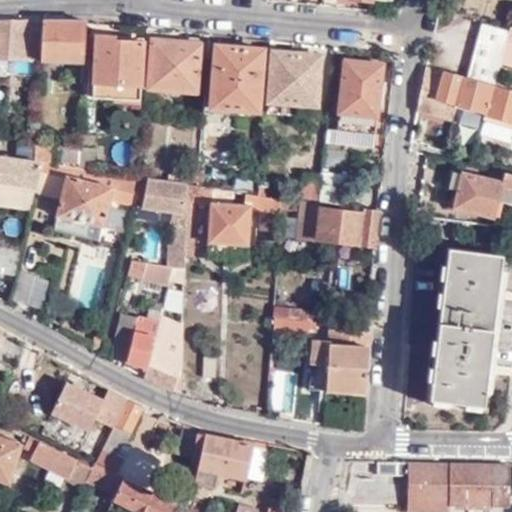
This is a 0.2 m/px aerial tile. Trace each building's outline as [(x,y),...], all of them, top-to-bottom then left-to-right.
[(0,75),(6,76),(8,58),(41,60),(43,19),(31,18),(31,17),(0,16),(0,75)] [(87,19),(43,19),(41,60),(76,64),(75,83),(85,84),(87,19)] [(481,21),(466,76),(493,83),(494,77),(502,50),(506,37),(508,29),(481,21)] [(141,102),(144,41),(125,40),(125,35),(95,33),(94,67),(88,67),(88,81),(113,83),(114,97),(114,101),(141,102)] [(151,89),(200,91),(202,41),(153,38),(151,89)] [(263,50),(216,47),(212,109),(259,112),(263,50)] [(502,50),(494,77),(504,80),(511,53),(502,50)] [(317,104),(320,54),(272,51),(269,101),(317,104)] [(345,60),(338,129),(374,132),(381,63),(345,60)] [(466,76),(426,65),(417,109),(451,119),(455,104),(484,112),(483,114),(511,122),(511,88),(493,83),(466,76)] [(88,81),(87,96),(114,97),(113,83),(88,81)] [(478,133),(511,142),(511,139),(511,122),(483,114),(478,133)] [(338,129),(326,127),(325,139),(373,144),(374,132),(338,129)] [(54,143),(37,141),(37,163),(45,164),(53,166),(54,143)] [(82,148),(81,146),(65,145),(64,164),(81,165),(82,148)] [(97,149),(82,148),(81,165),(81,167),(97,168),(97,149)] [(4,157),(0,156),(0,186),(1,186),(2,181),(39,190),(45,164),(37,163),(4,157)] [(55,215),(103,226),(109,199),(135,204),(141,178),(81,170),(53,166),(45,164),(39,190),(38,191),(59,196),(55,215)] [(350,173),(325,170),(322,199),(348,202),(350,173)] [(511,173),(504,172),(501,183),(452,170),(446,189),(455,191),(450,208),(493,219),(498,202),(511,206),(511,173)] [(299,195),(318,197),(320,173),(302,171),(299,195)] [(135,204),(139,205),(147,179),(141,178),(135,204)] [(144,206),(173,210),(187,211),(187,186),(147,179),(144,206)] [(212,203),(208,240),(247,244),(250,210),(262,211),(260,226),(277,227),(279,208),(282,208),(283,196),(260,194),(246,192),(245,205),(232,204),(233,191),(200,187),(189,186),(189,201),(196,201),(212,203)] [(318,200),(283,196),(282,208),(302,210),(300,236),(373,245),(378,208),(366,206),(365,209),(318,204),(318,200)] [(188,214),(186,252),(186,257),(193,258),(196,201),(189,201),(188,214)] [(168,247),(184,248),(187,211),(173,210),(168,247)] [(0,275),(14,277),(16,248),(0,247),(0,275)] [(168,265),(183,267),(184,248),(168,247),(168,265)] [(482,405),(501,255),(448,248),(444,280),(438,279),(436,293),(442,294),(435,355),(429,354),(427,366),(433,367),(429,399),(482,405)] [(133,259),(129,273),(168,284),(169,280),(172,267),(157,263),(133,259)] [(172,267),(169,280),(184,281),(186,271),(172,267)] [(0,299),(8,303),(10,294),(1,291),(0,296),(0,299)] [(144,374),(179,391),(181,344),(184,295),(165,294),(164,317),(160,315),(155,335),(146,366),(144,374)] [(307,317),(311,317),(311,307),(287,305),(286,314),(289,315),(307,317)] [(146,366),(155,335),(160,315),(162,308),(153,306),(150,317),(138,314),(138,317),(126,360),(146,366)] [(109,355),(126,360),(138,317),(121,312),(109,355)] [(278,314),(271,313),(270,329),(288,330),(289,315),(286,314),(278,314)] [(306,331),(307,317),(289,315),(288,330),(306,331)] [(364,391),(368,329),(329,327),(328,338),(310,337),(307,387),(364,391)] [(202,375),(216,377),(217,349),(204,349),(202,375)] [(127,396),(108,386),(103,399),(66,382),(52,412),(88,429),(95,417),(113,426),(114,423),(127,396)] [(142,404),(127,396),(114,423),(130,431),(142,404)] [(363,418),(363,404),(349,404),(349,418),(363,418)] [(201,429),(183,422),(176,438),(191,440),(190,446),(194,447),(190,468),(196,468),(194,482),(213,485),(215,471),(246,476),(253,440),(201,429)] [(114,423),(113,426),(103,445),(123,455),(129,442),(125,440),(130,431),(114,423)] [(96,461),(79,452),(77,456),(26,433),(24,437),(30,440),(28,446),(28,450),(36,454),(35,458),(69,474),(69,477),(84,484),(89,475),(96,461)] [(0,476),(13,480),(21,441),(0,435),(0,476)] [(405,467),(411,459),(405,459),(405,457),(376,456),(376,470),(400,470),(400,466),(405,467)] [(508,461),(411,459),(405,467),(406,511),(446,511),(447,505),(508,505),(508,461)] [(171,511),(177,500),(96,461),(89,475),(117,489),(114,499),(140,511),(171,511)]
